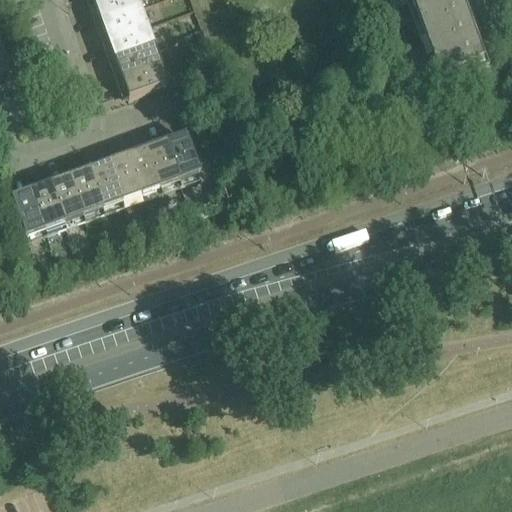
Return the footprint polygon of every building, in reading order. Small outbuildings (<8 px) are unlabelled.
[(89,0),(93,10),(119,0),(89,0)] [(132,0),(119,0),(93,10),(100,29),(138,15),(132,0)] [(466,0),(387,0),(422,95),(492,70),(466,0)] [(138,15),(100,29),(107,48),(145,34),(138,15)] [(145,34),(107,48),(114,67),(152,53),(145,34)] [(152,53),(114,67),(121,86),(159,72),(152,53)] [(159,72),(121,86),(128,106),(166,92),(159,72)] [(185,143),(165,150),(179,189),(199,181),(185,143)] [(165,150),(146,157),(160,196),(179,189),(165,150)] [(146,157),(126,164),(140,203),(160,196),(146,157)] [(126,164),(107,171),(121,210),(140,203),(126,164)] [(107,171),(88,178),(102,217),(121,210),(107,171)] [(88,178),(69,185),(83,224),(102,217),(88,178)] [(69,185),(50,192),(64,231),(83,224),(69,185)] [(50,192),(31,199),(45,238),(64,231),(50,192)] [(31,199),(10,206),(25,245),(45,238),(31,199)] [(130,237),(113,244),(117,254),(134,248),(130,237)] [(54,266),(40,271),(43,281),(57,276),(54,266)]
